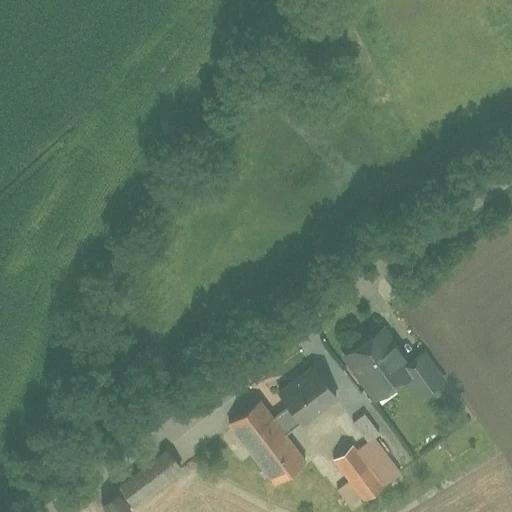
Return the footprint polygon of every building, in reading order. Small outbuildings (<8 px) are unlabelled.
[(401,372),(373,330),(344,350),(381,406),(408,387),(419,404),(440,391),(419,360),(401,372)] [(322,366),(283,389),(305,425),(344,402),(322,366)] [(313,459),(269,400),(236,424),(281,483),(313,459)] [(342,420),(320,437),(370,504),(409,475),(381,438),(388,433),(371,410),(359,419),(374,440),(363,449),(342,420)] [(169,449),(123,483),(138,502),(184,469),(169,449)]
